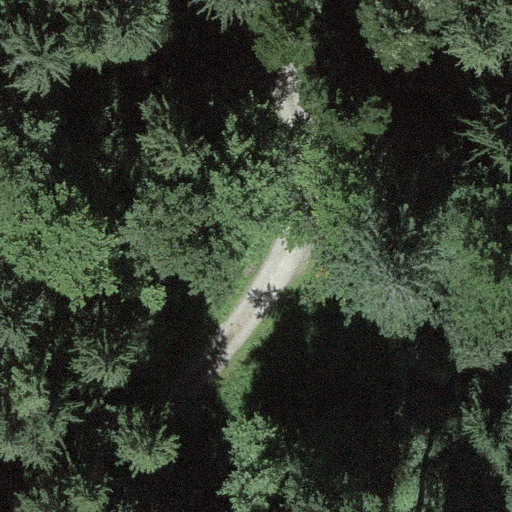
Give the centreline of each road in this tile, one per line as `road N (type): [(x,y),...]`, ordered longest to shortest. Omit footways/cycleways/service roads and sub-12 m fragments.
road 1 (track): [(69,511),(137,452),(257,307),(308,196),(298,99),(240,0)]
road 2 (track): [(308,196),(511,220)]
